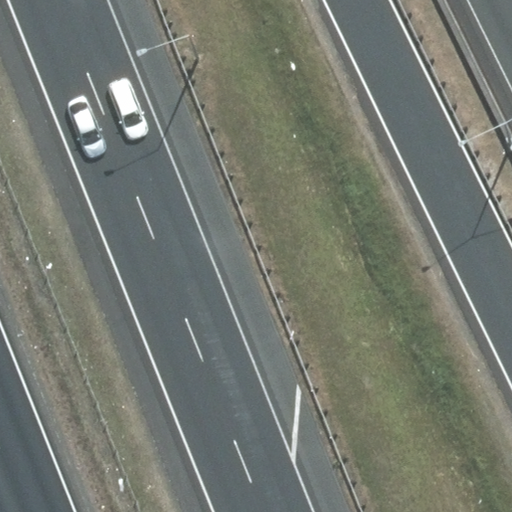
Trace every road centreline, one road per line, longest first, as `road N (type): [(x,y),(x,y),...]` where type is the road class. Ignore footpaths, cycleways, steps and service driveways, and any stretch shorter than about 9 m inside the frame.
road 1 (motorway): [(56,0),(261,511)]
road 2 (motorway): [(363,0),(511,304)]
